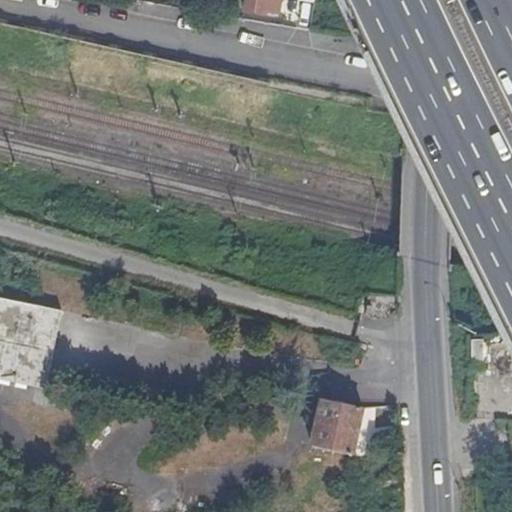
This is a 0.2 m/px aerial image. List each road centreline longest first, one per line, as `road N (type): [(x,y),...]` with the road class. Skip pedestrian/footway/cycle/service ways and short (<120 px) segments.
road 1 (unclassified): [(423,97),(0,5)]
road 2 (primary): [(423,97),(435,511)]
road 3 (motorway): [(392,0),(511,242)]
